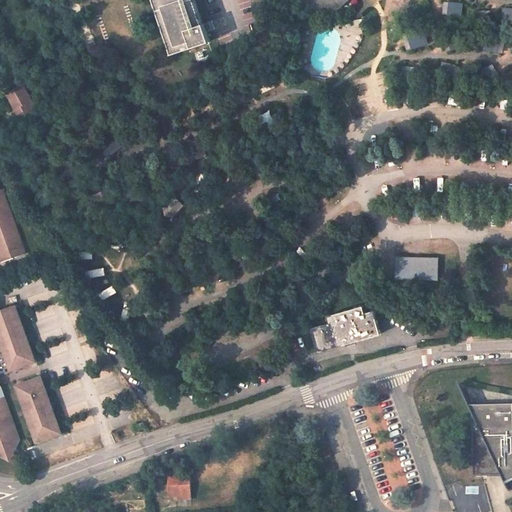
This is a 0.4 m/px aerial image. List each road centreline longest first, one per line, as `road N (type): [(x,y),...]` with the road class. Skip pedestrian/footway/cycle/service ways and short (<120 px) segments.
road 1 (residential): [(45,484),(389,366),(511,347)]
road 2 (unknown): [(360,180),(279,247),(183,297)]
road 3 (unknown): [(132,453),(32,287)]
